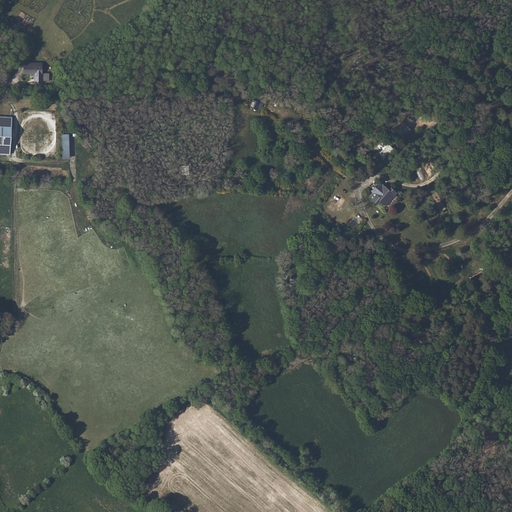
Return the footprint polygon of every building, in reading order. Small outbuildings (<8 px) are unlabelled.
[(253,98),(250,106),(257,108),(259,101),(253,98)] [(62,159),(70,159),(69,139),(75,139),(76,134),(62,134),(62,159)] [(387,159),(394,147),(382,139),(374,150),(387,159)] [(180,165),(181,175),(189,174),(188,165),(180,165)] [(391,190),(380,182),(373,191),(376,194),(372,198),(381,206),(385,201),(389,205),(395,195),(397,196),(400,192),(392,187),(391,190)] [(232,262),(233,270),(240,269),(239,261),(232,262)]
